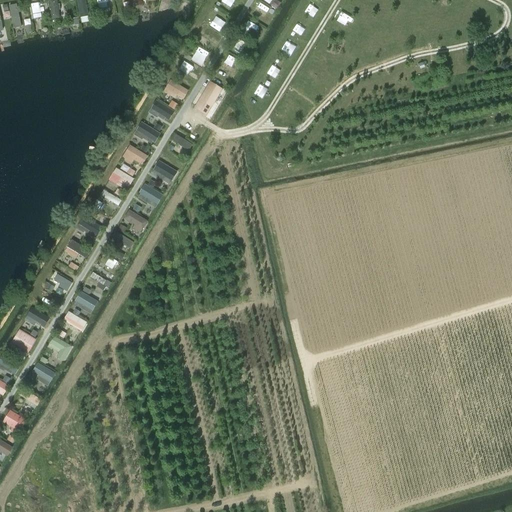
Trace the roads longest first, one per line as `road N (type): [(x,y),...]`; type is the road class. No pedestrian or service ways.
road 1 (track): [(0,414),(249,0)]
road 2 (track): [(183,110),(225,133),(260,123),(337,0)]
